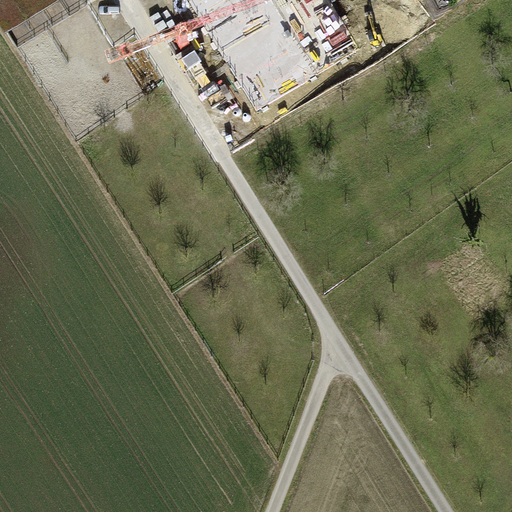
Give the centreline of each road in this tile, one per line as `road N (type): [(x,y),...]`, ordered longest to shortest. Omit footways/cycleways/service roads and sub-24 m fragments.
road 1 (unclassified): [(126,0),(447,511)]
road 2 (track): [(338,343),(272,511)]
